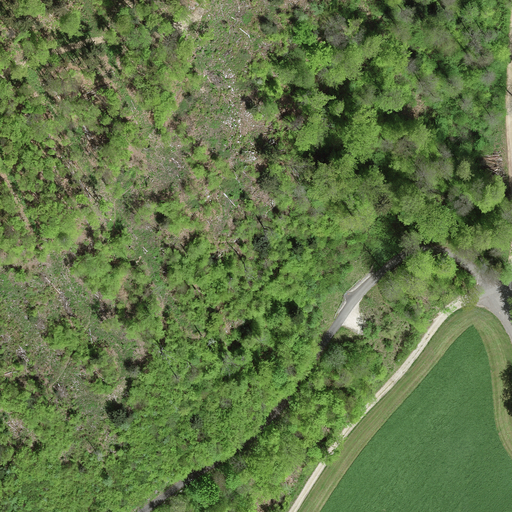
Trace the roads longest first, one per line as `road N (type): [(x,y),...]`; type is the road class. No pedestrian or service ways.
road 1 (track): [(144,511),(265,424),(350,304),(398,257),(436,249),(497,291)]
road 2 (track): [(497,291),(450,306),(291,511)]
road 3 (track): [(206,0),(166,31),(73,46),(0,77)]
